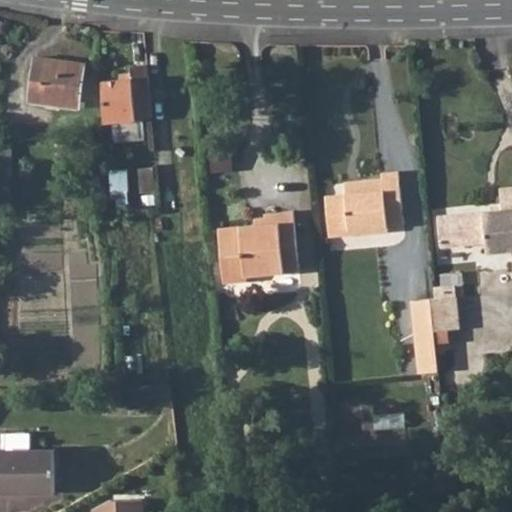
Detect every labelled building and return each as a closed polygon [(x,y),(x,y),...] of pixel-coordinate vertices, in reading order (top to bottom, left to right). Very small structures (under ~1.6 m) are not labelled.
[(85,64),(36,58),(30,100),(80,106),(85,64)] [(104,81),(106,122),(153,118),(148,64),(132,66),(134,78),(104,81)] [(124,123),(126,136),(144,134),(143,121),(124,123)] [(0,199),(12,200),(13,149),(0,148),(0,199)] [(113,190),(141,189),(141,170),(112,171),(113,190)] [(389,226),(405,224),(400,171),(382,173),(382,178),(364,180),(364,187),(345,189),(346,194),(326,196),(330,236),(389,231),(389,226)] [(364,180),(345,182),(345,189),(364,187),(364,180)] [(511,187),(500,189),(503,210),(438,216),(442,248),(488,243),(489,254),(511,251),(511,187)] [(301,271),(295,211),(265,214),(266,224),(219,229),(225,283),(248,281),(248,276),(301,271)] [(435,286),(436,298),(457,297),(456,284),(435,286)] [(460,328),(457,297),(436,298),(432,299),(437,353),(447,352),(446,342),(449,342),(448,329),(460,328)] [(439,372),(437,353),(432,299),(411,301),(419,373),(439,372)] [(172,405),(170,384),(127,388),(129,409),(172,405)] [(124,403),(125,387),(104,387),(104,403),(124,403)] [(0,492),(55,493),(55,450),(0,449),(0,492)] [(289,480),(303,477),(300,459),(285,462),(289,480)] [(144,511),(145,500),(111,500),(94,510),(93,511),(144,511)]
